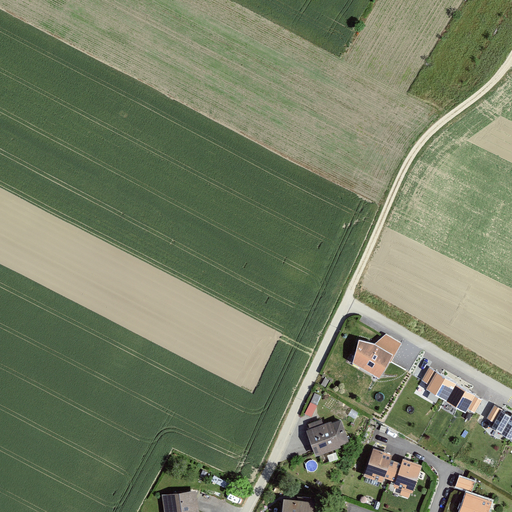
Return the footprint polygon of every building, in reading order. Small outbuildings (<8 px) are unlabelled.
[(374,344),(359,341),(353,364),(379,379),(400,343),(386,335),(374,344)] [(484,398),(430,366),(421,381),(428,385),(425,389),(465,412),(466,410),(474,415),(484,398)] [(511,414),(495,405),(487,420),(494,424),(491,428),(511,440),(511,414)] [(337,418),(301,429),(309,454),(346,440),(337,418)] [(389,455),(370,447),(360,475),(379,482),(382,477),(389,480),(396,462),(388,459),(389,455)] [(389,480),(388,485),(408,492),(418,465),(397,458),(396,462),(389,480)] [(460,475),(457,484),(472,489),(475,480),(460,475)] [(195,511),(193,489),(160,493),(161,511),(195,511)] [(484,511),(489,500),(462,490),(454,511),(484,511)] [(308,511),(309,500),(278,498),(278,511),(308,511)]
